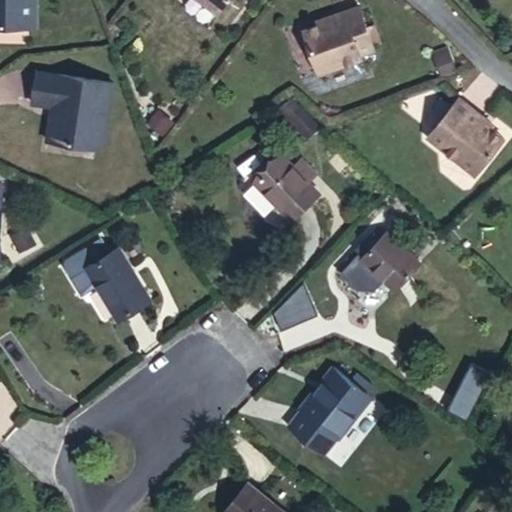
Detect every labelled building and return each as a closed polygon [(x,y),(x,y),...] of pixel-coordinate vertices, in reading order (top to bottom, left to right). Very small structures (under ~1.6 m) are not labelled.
[(24,0),(0,0),(0,32),(25,31),(24,0)] [(37,31),(35,0),(24,0),(25,31),(37,31)] [(202,0),(221,13),(230,0),(202,0)] [(326,30),(300,41),(318,83),(362,64),(361,61),(376,54),(374,51),(366,32),(358,12),(324,26),(326,30)] [(324,26),(314,30),(315,34),(326,30),(324,26)] [(366,32),(374,51),(381,48),(373,29),(366,32)] [(435,55),(444,75),(458,69),(448,49),(435,55)] [(99,128),(111,130),(115,92),(33,83),(29,116),(49,119),(45,149),(97,155),(99,128)] [(292,109),(278,122),(295,140),(308,127),(292,109)] [(491,129),(471,109),(434,144),(472,184),(506,152),(488,132),(491,129)] [(153,128),(168,139),(178,125),(164,113),(153,128)] [(108,156),(111,130),(99,128),(97,155),(108,156)] [(305,188),(291,172),(280,159),(252,183),(284,222),(313,197),(305,188)] [(300,162),(291,172),(305,188),(316,179),(300,162)] [(370,237),(344,264),(386,309),(414,281),(370,237)] [(95,267),(61,287),(96,341),(129,320),(95,267)] [(337,369),(294,432),(337,463),(380,399),(337,369)] [(293,511),(256,486),(237,511),(293,511)]
